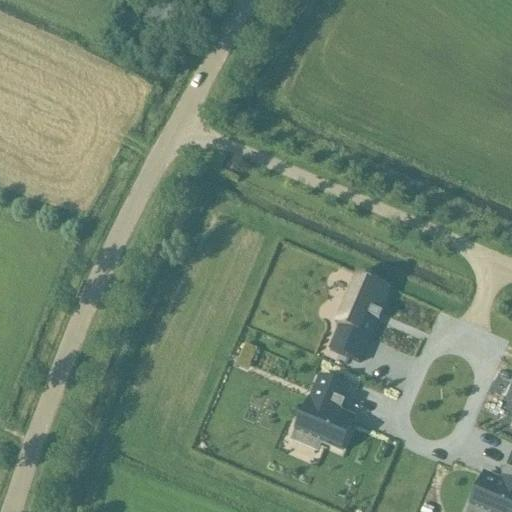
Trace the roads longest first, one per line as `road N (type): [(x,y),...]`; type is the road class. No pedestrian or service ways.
road 1 (unclassified): [(10,511),(105,260),(178,124)]
road 2 (unclassified): [(511,265),(178,124)]
road 3 (unclassified): [(178,124),(250,0)]
